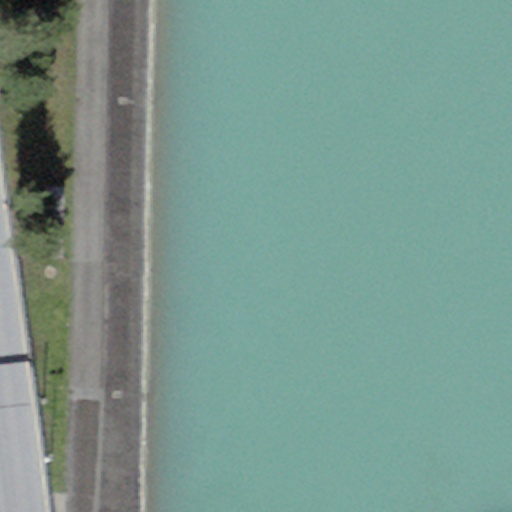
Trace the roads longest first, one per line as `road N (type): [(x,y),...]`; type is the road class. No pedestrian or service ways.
road 1 (track): [(81,511),(101,0)]
road 2 (tertiary): [(18,511),(0,370)]
